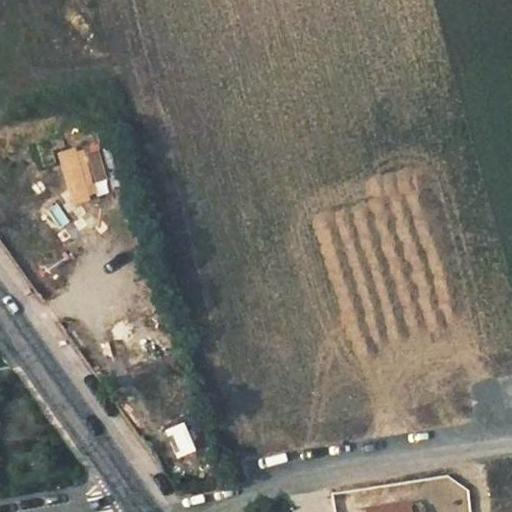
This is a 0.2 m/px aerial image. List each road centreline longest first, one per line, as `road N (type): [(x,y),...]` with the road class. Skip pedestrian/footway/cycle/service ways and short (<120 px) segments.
road 1 (track): [(137,502),(511,446)]
road 2 (residential): [(137,502),(0,308)]
